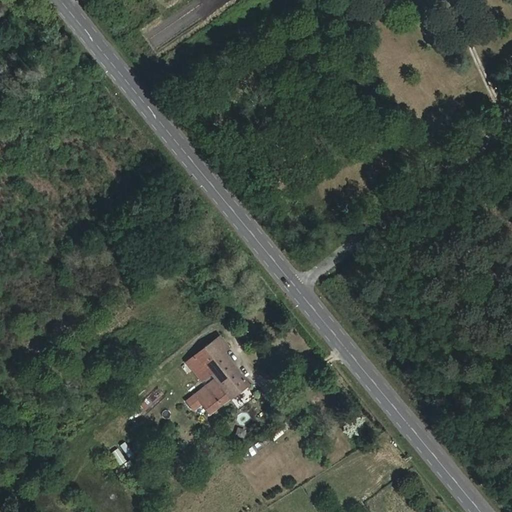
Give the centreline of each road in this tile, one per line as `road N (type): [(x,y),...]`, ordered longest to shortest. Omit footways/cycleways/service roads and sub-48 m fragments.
road 1 (secondary): [(63,0),(300,287)]
road 2 (secondary): [(300,287),(483,511)]
road 3 (residential): [(511,124),(300,287)]
